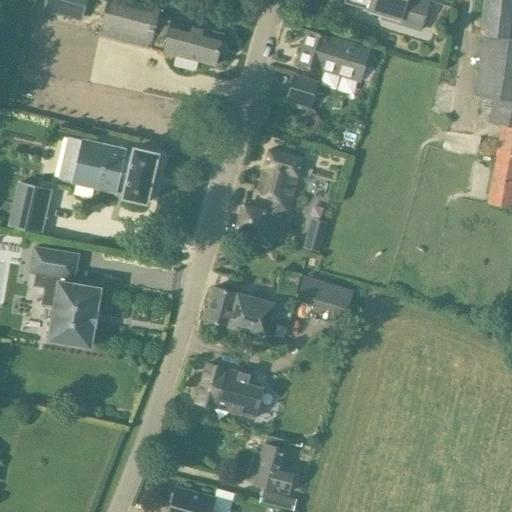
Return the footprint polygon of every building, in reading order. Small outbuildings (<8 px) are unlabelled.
[(216,63),(224,34),(200,28),(201,23),(158,13),(160,8),(128,0),(107,0),(99,34),(216,63)] [(430,0),(372,0),(369,10),(382,14),(380,20),(420,33),(430,0)] [(511,0),(485,0),(481,34),(511,37),(511,0)] [(309,28),(301,55),(298,63),(322,70),(323,66),(361,78),(371,48),(332,36),(332,35),(309,28)] [(511,61),(480,58),(475,95),(494,98),(489,124),(501,126),(511,128),(511,61)] [(294,73),(285,103),(310,111),(319,81),(294,73)] [(511,208),(511,128),(501,126),(495,160),(487,203),(511,208)] [(134,152),(91,142),(67,136),(57,178),(124,194),(124,197),(147,203),(159,153),(135,148),(134,152)] [(276,193),(272,210),(271,214),(243,206),(234,239),(273,249),(281,218),(280,217),(282,209),(287,210),(302,157),(270,149),(259,188),(276,193)] [(8,226),(41,233),(52,189),(18,181),(8,226)] [(303,250),(318,253),(321,242),(307,238),(303,250)] [(90,345),(100,287),(74,283),(75,278),(76,279),(80,254),(37,246),(33,271),(35,272),(33,286),(44,288),(41,302),(55,304),(50,339),(90,345)] [(281,271),(277,295),(296,298),(300,274),(281,271)] [(353,290),(303,276),(296,301),(346,315),(353,290)] [(275,302),(238,292),(215,285),(206,319),(266,336),(275,302)] [(254,415),(262,388),(249,384),(252,374),(207,362),(197,400),(254,415)] [(293,475),(282,472),(290,439),(266,434),(254,483),(288,491),(293,475)] [(177,486),(169,511),(221,511),(212,509),(215,497),(177,486)] [(262,493),(260,502),(289,510),(291,500),(262,493)]
